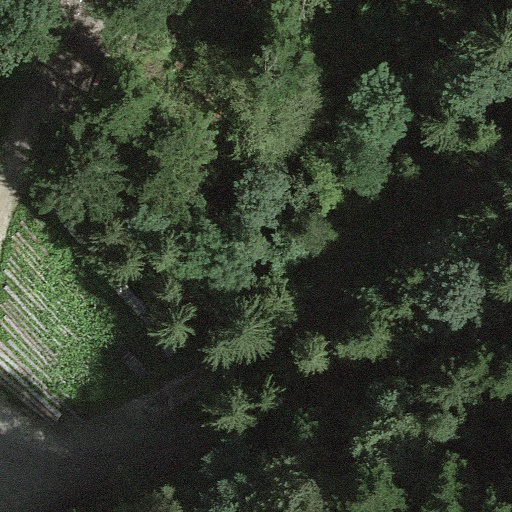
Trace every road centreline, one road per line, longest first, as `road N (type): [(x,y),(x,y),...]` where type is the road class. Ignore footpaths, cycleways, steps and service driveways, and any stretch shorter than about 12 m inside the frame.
road 1 (track): [(39,449),(221,357),(511,145)]
road 2 (track): [(0,436),(97,455),(152,451),(237,425),(511,296)]
road 3 (track): [(103,0),(36,107),(0,194)]
